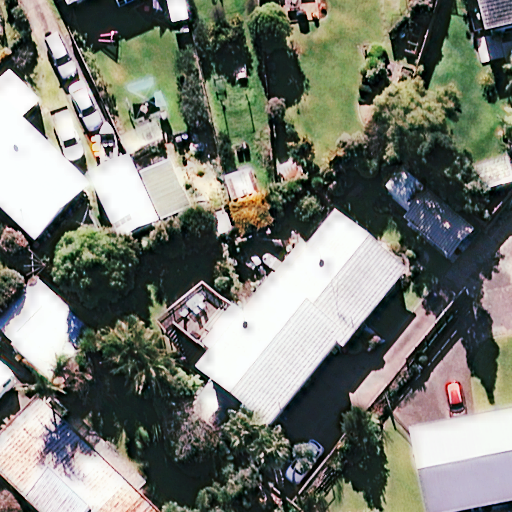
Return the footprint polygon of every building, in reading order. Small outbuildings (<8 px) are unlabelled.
[(61,0),(72,23),(112,4),(118,17),(153,0),(61,0)] [(511,0),(474,0),(486,53),(511,47),(511,0)] [(40,115),(8,83),(0,91),(0,218),(38,255),(90,202),(21,134),(40,115)] [(138,195),(129,175),(94,191),(122,254),(191,223),(172,180),(138,195)] [(466,254),(432,221),(415,238),(449,271),(466,254)] [(406,287),(333,230),(247,340),(202,304),(167,349),(214,386),(202,401),(273,456),(406,287)] [(103,358),(40,295),(0,334),(0,342),(59,402),(103,358)] [(136,511),(43,419),(0,461),(0,485),(27,511),(136,511)] [(511,511),(511,427),(413,448),(426,511),(511,511)]
